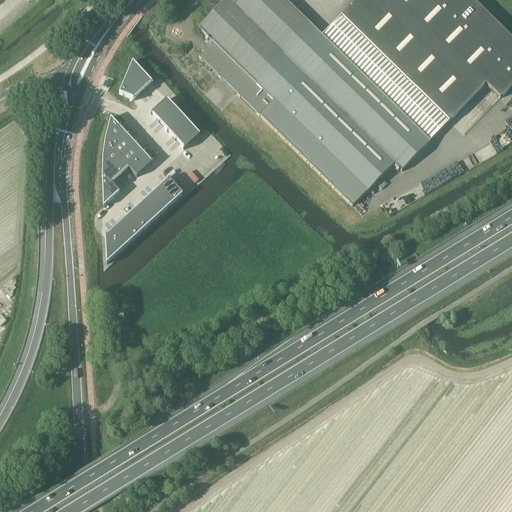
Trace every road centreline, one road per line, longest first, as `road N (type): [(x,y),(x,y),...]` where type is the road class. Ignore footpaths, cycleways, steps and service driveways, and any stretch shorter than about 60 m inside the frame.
road 1 (motorway): [(511,216),(32,511)]
road 2 (motorway): [(69,511),(511,238)]
road 3 (track): [(182,511),(407,357),(462,376),(511,361)]
road 4 (motorway): [(83,511),(69,261),(56,178)]
road 5 (motorway): [(56,178),(36,340),(0,423)]
